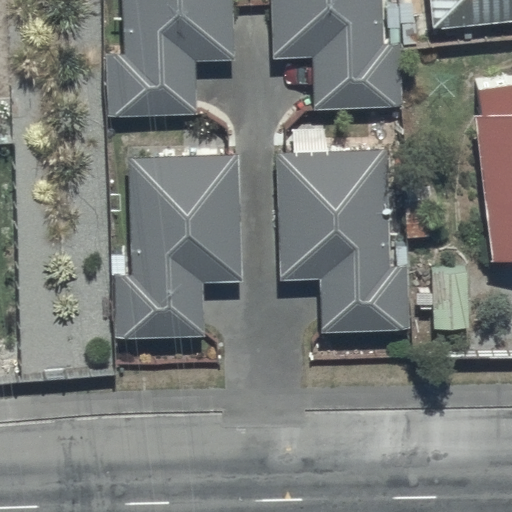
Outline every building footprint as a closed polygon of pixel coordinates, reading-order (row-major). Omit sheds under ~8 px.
[(103,47),(104,110),(193,109),(192,53),(229,52),(228,0),(119,0),(120,46),(103,47)] [(267,0),(268,50),(309,49),(310,102),(398,100),(396,36),(379,36),(378,0),(267,0)] [(511,0),(426,0),(428,19),(511,11),(511,0)] [(469,104),(486,251),(511,248),(511,71),(473,76),(477,104),(469,104)] [(273,145),(277,271),(316,270),(318,324),(405,322),(403,259),(387,259),(383,142),(326,143),(326,123),(287,125),(288,145),(273,145)] [(111,265),(113,329),(200,329),(200,274),(235,274),(235,149),(126,149),(126,264),(111,265)] [(511,261),(477,263),(479,321),(511,319),(511,261)]
